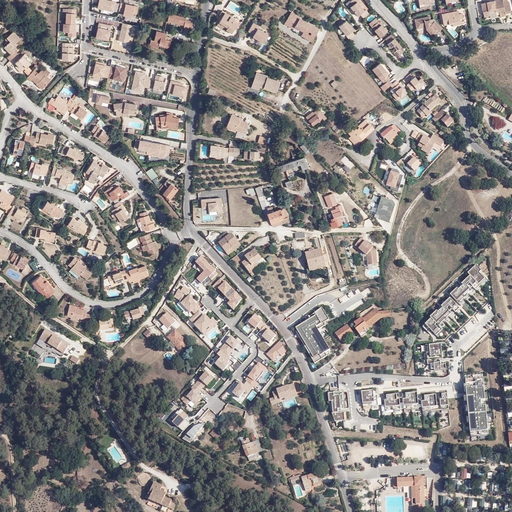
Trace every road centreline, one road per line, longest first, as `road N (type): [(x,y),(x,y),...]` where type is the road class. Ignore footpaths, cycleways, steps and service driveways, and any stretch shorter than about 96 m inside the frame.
road 1 (residential): [(200,239),(154,312),(98,367),(98,400),(142,464)]
road 2 (residential): [(173,237),(145,290),(97,304),(0,230)]
road 3 (residential): [(24,98),(131,173),(173,237)]
road 4 (unclassified): [(297,351),(353,511)]
road 5 (residential): [(197,72),(86,46),(88,0)]
road 6 (unclassified): [(197,72),(191,229)]
road 7 (residential): [(439,80),(460,98),(474,146),(511,174)]
road 8 (residential): [(439,80),(377,130),(378,145),(361,158)]
